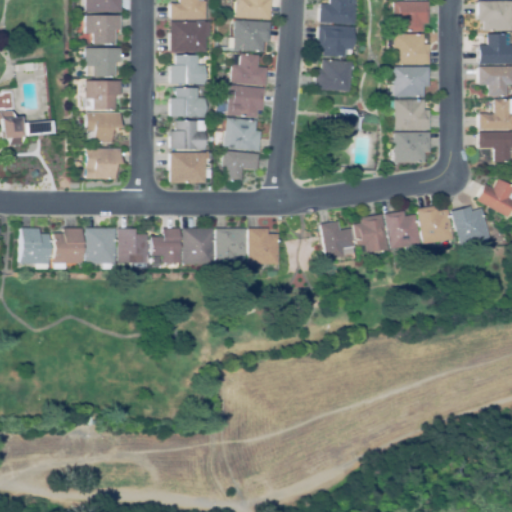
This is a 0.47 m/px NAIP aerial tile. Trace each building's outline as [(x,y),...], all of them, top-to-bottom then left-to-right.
[(117,0),(117,12),(81,12),(81,0),(117,0)] [(202,0),(202,19),(166,19),(166,3),(175,3),(175,0),(202,0)] [(267,0),(266,19),(231,17),(232,0),(267,0)] [(352,0),(351,25),(316,23),(317,4),(326,4),(326,0),(352,0)] [(390,1),(425,1),(425,23),(420,23),(420,31),(398,31),(398,23),(390,23),(390,1)] [(475,1),(510,1),(510,31),(480,31),(480,21),(475,21),(475,1)] [(82,15),(117,15),(117,30),(112,30),(112,44),(89,44),(89,34),(82,34),(82,15)] [(231,20),(266,22),(265,42),(260,41),(259,52),(229,50),(229,48),(223,48),(224,37),(230,37),(231,20)] [(167,21),(206,22),(206,37),(202,37),(202,52),(166,52),(167,21)] [(316,26),(351,28),(349,50),(348,50),(348,58),(319,56),(320,48),(314,48),(316,26)] [(425,64),(390,65),(390,48),(386,48),(386,36),(390,36),(390,34),(420,34),(420,44),(425,44),(425,64)] [(510,63),(475,64),(475,45),(484,45),(483,34),(502,34),(506,34),(506,45),(509,45),(510,63)] [(82,48),(117,48),(117,63),(111,63),(111,77),(90,77),(90,66),(82,66),(82,48)] [(261,86),(226,83),(227,64),(235,65),(237,53),(255,55),(254,66),(263,67),(261,86)] [(201,85),(191,84),(166,84),(166,65),(172,65),(172,55),(194,55),(194,65),(201,65),(201,85)] [(346,92),(311,89),(313,69),(318,69),(319,59),(349,62),(346,92)] [(475,66),(510,66),(510,85),(502,85),(502,96),(484,96),(484,85),(475,85),(475,66)] [(390,67),(425,67),(425,86),(420,86),(420,97),(390,97),(390,95),(386,95),(386,84),(390,84),(390,67)] [(82,81),(117,81),(117,95),(112,95),(111,110),(89,109),(89,99),(81,99),(82,81)] [(225,85),(261,88),(259,111),(253,110),(252,118),(223,115),(225,85)] [(201,98),(201,118),(191,117),(166,116),(166,98),(171,98),(171,87),(194,88),(194,97),(201,98)] [(50,134),(18,136),(19,144),(6,145),(5,138),(0,138),(0,91),(7,91),(9,117),(16,117),(17,123),(49,120),(50,134)] [(510,129),(475,130),(475,114),(490,114),(490,99),(510,99),(510,114),(510,129)] [(426,130),(390,130),(390,116),(386,116),(386,101),(390,101),(390,100),(420,100),(420,110),(425,110),(426,130)] [(357,117),(356,131),(350,131),(349,139),(343,138),(342,143),(328,142),(329,135),(322,135),(323,120),(330,121),(331,115),(337,116),(338,109),(351,110),(357,117)] [(82,113),(116,113),(116,128),(108,128),(107,143),(89,143),(89,131),(82,131),(82,113)] [(255,151),(219,148),(222,117),(253,120),(252,131),(257,131),(255,151)] [(201,150),(191,150),(191,149),(166,149),(166,131),(171,131),(172,120),(201,120),(201,150)] [(390,132),(425,132),(425,152),(420,152),(420,163),(390,163),(390,132)] [(475,132),(510,132),(510,148),(506,148),(506,162),(490,162),(490,148),(475,148),(475,132)] [(81,149),(116,149),(116,164),(111,164),(111,179),(81,179),(81,149)] [(219,150),(255,154),(253,169),(238,168),(237,182),(221,181),(221,179),(216,179),(219,150)] [(201,183),(166,183),(166,152),(202,152),(201,183)] [(502,217),(472,200),(481,184),(488,188),(494,178),(510,188),(504,198),(511,201),(502,217)] [(418,244),(412,209),(432,206),(433,211),(443,209),(448,239),(447,239),(448,245),(434,247),(434,241),(418,244)] [(484,238),(455,245),(446,211),(465,206),(467,211),(476,208),(484,238)] [(385,249),(380,214),(400,211),(401,216),(411,214),(415,244),(414,244),(415,249),(394,252),(393,248),(385,249)] [(378,214),(383,249),(361,252),(360,245),(352,246),(349,224),(356,223),(356,218),(378,214)] [(321,259),(315,224),(334,221),(335,231),(347,229),(350,247),(338,249),(339,256),(321,259)] [(15,263),(15,228),(34,228),(34,233),(44,233),(44,268),(31,268),(31,264),(15,263)] [(48,269),(49,233),(59,233),(59,228),(77,228),(77,263),(61,263),(61,269),(48,269)] [(80,263),(80,228),(110,228),(110,269),(97,269),(97,263),(80,263)] [(175,228),(175,263),(157,263),(157,255),(146,256),(146,237),(158,237),(158,228),(175,228)] [(209,228),(208,264),(178,264),(178,228),(209,228)] [(211,264),(211,228),(229,228),(229,237),(241,238),(241,256),(240,256),(239,264),(211,264)] [(243,264),(243,228),(263,228),(263,234),(273,234),(273,264),(243,264)] [(113,263),(113,229),(128,229),(128,234),(143,234),(143,263),(113,263)]
